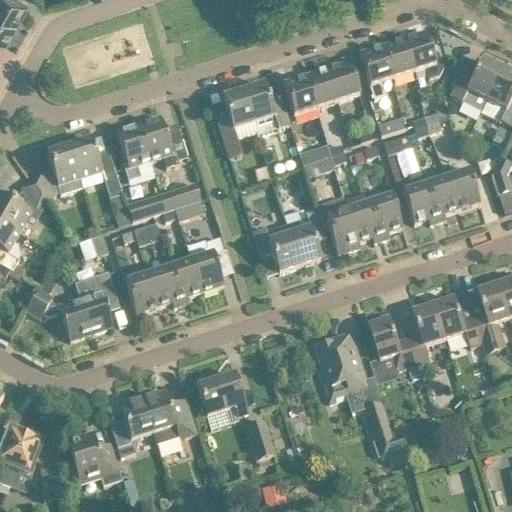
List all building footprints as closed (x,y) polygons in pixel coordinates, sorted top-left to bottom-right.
[(0,0),(0,16),(16,25),(26,6),(16,0),(0,0)] [(16,25),(0,16),(0,41),(4,44),(16,25)] [(425,37),(403,44),(413,77),(425,73),(428,84),(438,81),(443,73),(438,57),(432,58),(425,37)] [(403,44),(381,51),(392,84),(413,77),(403,44)] [(392,84),(381,51),(359,58),(365,77),(374,105),(385,102),(381,88),(392,84)] [(341,69),(327,74),(337,106),(359,99),(353,81),(347,62),(339,64),(341,69)] [(450,101),(480,116),(486,105),(502,74),(482,64),(477,74),(461,66),(450,88),(455,91),(453,95),(450,101)] [(486,105),(480,116),(510,132),(511,128),(511,73),(504,69),(502,74),(486,105)] [(327,74),(305,81),(315,113),(337,106),(327,74)] [(315,113),(305,81),(283,88),(293,120),(315,113)] [(264,89),(243,95),(253,128),(273,121),(277,134),(289,130),(281,105),(270,108),(264,89)] [(253,128),(243,95),(222,102),(228,122),(217,125),(225,151),(237,147),(233,134),(253,128)] [(435,118),(424,122),(426,131),(438,127),(435,118)] [(160,122),(138,129),(149,167),(162,163),(166,173),(178,169),(172,148),(169,149),(160,122)] [(426,131),(424,122),(411,126),(414,134),(426,131)] [(378,130),(381,141),(405,133),(402,123),(378,130)] [(438,127),(426,131),(429,139),(440,135),(438,127)] [(149,167),(138,129),(115,136),(124,163),(121,164),(128,185),(140,181),(137,171),(149,167)] [(426,131),(414,134),(416,143),(429,139),(426,131)] [(499,131),(492,143),(496,145),(505,150),(510,140),(511,137),(499,131)] [(358,139),(361,147),(373,143),(370,135),(358,139)] [(411,151),(407,142),(407,141),(383,148),(387,161),(411,153),(411,151)] [(79,184),(102,177),(91,143),(69,151),(79,184)] [(41,179),(31,186),(45,206),(55,200),(55,199),(59,197),(60,200),(82,193),(79,184),(69,151),(62,153),(61,149),(49,153),(50,156),(46,158),(53,179),(43,183),(41,179)] [(340,149),(327,153),(330,162),(342,158),(340,149)] [(298,158),(302,171),(330,162),(327,153),(326,150),(298,158)] [(363,155),(366,163),(378,159),(376,151),(363,155)] [(342,158),(330,162),(333,170),(345,166),(342,158)] [(330,162),(302,171),(305,183),(334,174),(332,170),(333,170),(330,162)] [(491,178),(492,180),(498,200),(511,195),(506,180),(511,171),(498,164),(491,178)] [(469,175),(446,182),(457,215),(479,208),(473,189),(469,175)] [(437,227),(425,189),(424,189),(420,176),(409,180),(413,193),(403,196),(413,229),(427,225),(429,230),(437,227)] [(115,177),(102,181),(109,203),(122,199),(115,177)] [(446,182),(425,189),(437,227),(445,224),(443,219),(457,215),(446,182)] [(53,218),(45,206),(31,186),(21,193),(35,213),(40,210),(48,222),(53,218)] [(176,195),(160,200),(165,217),(174,214),(188,209),(196,207),(200,205),(195,189),(176,195)] [(0,200),(0,226),(19,238),(30,217),(0,200)] [(131,228),(152,221),(165,217),(160,200),(126,211),(131,228)] [(391,200),(369,207),(381,245),(389,243),(387,238),(402,233),(395,214),(391,200)] [(178,227),(204,218),(200,205),(196,207),(188,209),(174,214),(177,223),(178,227)] [(369,207),(347,214),(358,247),(371,243),(373,248),(381,245),(369,207)] [(152,221),(155,230),(164,226),(170,225),(177,223),(174,214),(165,217),(152,221)] [(325,221),(337,259),(359,252),(358,247),(347,214),(325,221)] [(285,229),(288,239),(299,272),(320,265),(314,245),(325,241),(317,216),(304,220),(306,223),(285,229)] [(0,268),(10,275),(12,276),(19,264),(16,263),(20,258),(17,250),(13,247),(19,238),(0,226),(0,268)] [(133,236),(135,244),(138,252),(160,245),(154,229),(133,236)] [(288,239),(285,229),(265,236),(264,233),(252,237),(260,262),(272,259),(278,279),(299,272),(288,239)] [(82,234),(85,242),(96,239),(94,231),(82,234)] [(133,236),(121,240),(123,248),(135,244),(133,236)] [(91,243),(97,262),(107,258),(101,240),(91,243)] [(223,291),(221,282),(213,259),(223,256),(219,243),(206,248),(205,245),(187,251),(191,265),(201,298),(223,291)] [(191,265),(169,272),(181,310),(189,307),(187,302),(201,298),(191,265)] [(10,275),(0,268),(0,286),(1,285),(3,286),(10,275)] [(169,272),(147,279),(158,312),(171,307),(173,312),(181,310),(169,272)] [(74,288),(79,304),(79,303),(91,339),(112,332),(103,304),(115,300),(109,281),(107,277),(95,281),(74,288)] [(158,312),(147,279),(125,286),(137,324),(145,321),(143,317),(158,312)] [(511,280),(498,285),(499,289),(511,324),(511,327),(511,280)] [(498,328),(511,324),(499,289),(478,296),(485,318),(474,322),(482,348),(486,360),(506,353),(502,341),(502,340),(498,328)] [(79,303),(79,304),(58,310),(50,306),(38,295),(36,299),(26,316),(40,324),(43,319),(47,322),(60,318),(70,346),(91,339),(79,303)] [(470,352),(482,348),(474,322),(463,325),(456,303),(436,310),(446,345),(466,339),(470,352)] [(426,352),(446,345),(436,310),(414,317),(421,339),(409,342),(418,369),(430,365),(426,352)] [(396,376),(418,369),(409,342),(398,346),(389,318),(367,325),(376,350),(380,366),(392,363),(396,376)] [(353,417),(366,412),(383,407),(374,380),(364,384),(357,362),(355,363),(354,359),(356,358),(350,340),(317,350),(325,373),(319,374),(330,407),(347,401),(353,417)] [(201,406),(206,421),(234,412),(237,422),(247,418),(241,398),(235,379),(214,385),(213,382),(195,387),(201,406)] [(165,397),(142,404),(153,438),(152,438),(156,449),(178,442),(179,444),(196,439),(185,405),(169,409),(165,397)] [(153,438),(142,404),(119,412),(123,425),(109,429),(120,463),(136,457),(135,456),(139,443),(152,438),(153,438)] [(383,407),(366,412),(377,445),(373,446),(378,461),(382,460),(407,452),(403,438),(394,441),(383,407)] [(244,432),(255,466),(274,460),(263,426),(244,432)] [(0,456),(0,486),(10,491),(16,475),(29,480),(42,447),(8,434),(0,456)] [(76,480),(79,489),(100,483),(103,491),(121,485),(118,473),(111,454),(99,458),(92,437),(65,446),(73,470),(71,471),(74,481),(76,480)] [(40,475),(43,505),(61,504),(57,473),(40,475)] [(263,493),(267,511),(286,507),(281,488),(263,493)]
